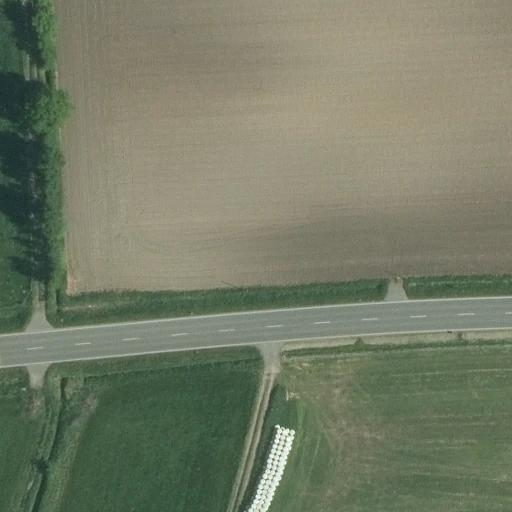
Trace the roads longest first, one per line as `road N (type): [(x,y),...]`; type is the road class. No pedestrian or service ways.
road 1 (secondary): [(511,314),(0,354)]
road 2 (track): [(43,350),(28,0)]
